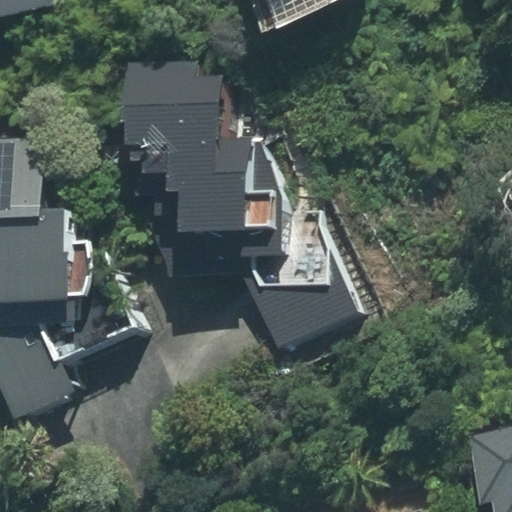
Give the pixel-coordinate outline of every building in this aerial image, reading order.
[(71,0),(0,0),(0,45),(78,24),(71,0)] [(272,0),(295,55),(380,19),(371,0),(272,0)] [(366,323),(267,144),(232,142),(236,85),(140,78),(131,198),(169,200),(164,274),(235,279),(285,368),(366,323)] [(61,157),(0,155),(0,380),(24,434),(86,407),(71,372),(152,336),(117,258),(89,254),(90,235),(59,234),(61,157)] [(511,511),(511,433),(471,441),(484,511),(511,511)]
